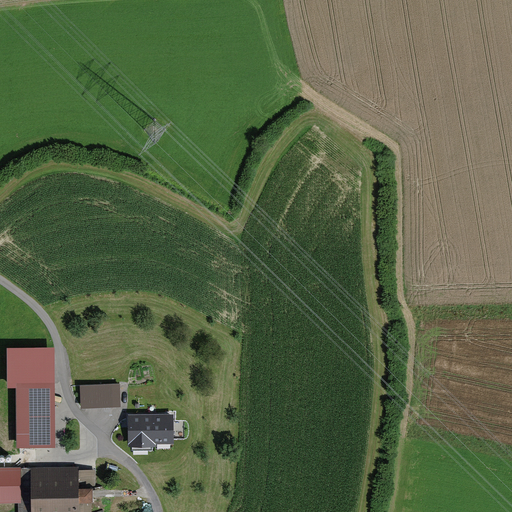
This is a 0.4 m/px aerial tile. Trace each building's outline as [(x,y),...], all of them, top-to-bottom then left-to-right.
[(55,344),(7,344),(7,385),(16,385),(16,444),(56,444),(55,344)] [(80,383),(81,406),(120,405),(120,382),(80,383)] [(174,412),(127,412),(128,444),(156,444),(156,442),(174,442),(174,412)] [(0,501),(21,501),(21,465),(0,465),(0,501)] [(79,465),(31,466),(31,511),(92,511),(92,467),(79,468),(79,465)]
